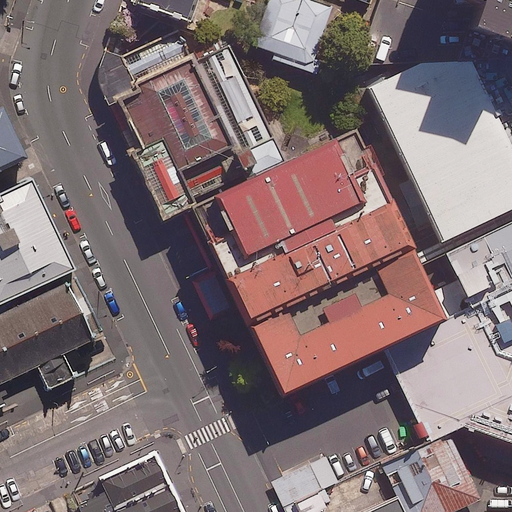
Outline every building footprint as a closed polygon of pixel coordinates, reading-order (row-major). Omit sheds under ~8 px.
[(139,0),(139,2),(198,24),(206,0),(284,0),(270,38),(324,58),(345,0),(139,0)] [(234,43),(122,95),(176,208),(287,156),(234,43)] [(511,150),(463,46),(380,85),(450,234),(511,204),(511,150)] [(0,161),(24,150),(0,97),(0,161)] [(186,211),(270,390),(430,315),(346,136),(186,211)] [(36,175),(0,191),(0,280),(6,295),(76,262),(36,175)] [(511,226),(453,253),(486,324),(511,311),(511,226)] [(101,341),(72,278),(0,311),(0,385),(1,388),(101,341)] [(469,421),(511,438),(511,351),(496,346),(472,299),(389,342),(438,437),(469,421)] [(464,428),(404,456),(430,511),(450,511),(494,492),(464,428)] [(196,511),(165,446),(76,488),(87,511),(196,511)] [(343,448),(291,472),(303,499),(356,475),(343,448)] [(412,511),(405,495),(368,511),(412,511)]
